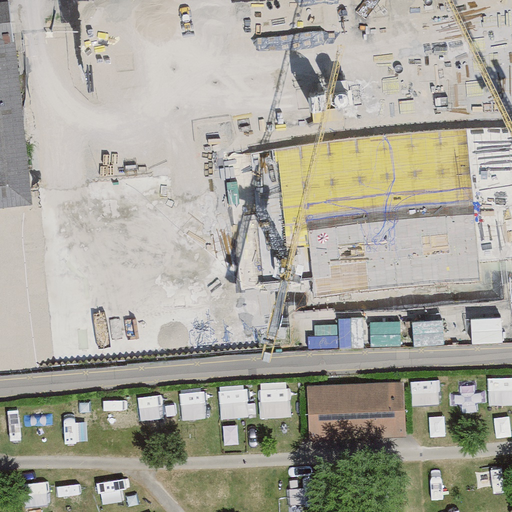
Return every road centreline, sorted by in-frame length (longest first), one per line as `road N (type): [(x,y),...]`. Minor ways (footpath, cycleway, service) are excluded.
road 1 (residential): [(0,391),(511,355)]
road 2 (unknown): [(511,268),(498,228),(326,234),(318,258),(322,304)]
